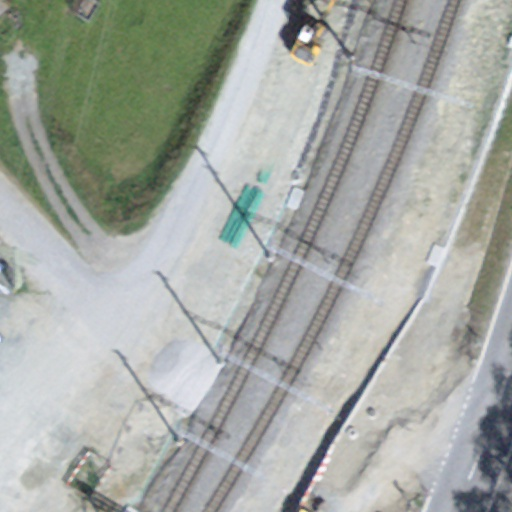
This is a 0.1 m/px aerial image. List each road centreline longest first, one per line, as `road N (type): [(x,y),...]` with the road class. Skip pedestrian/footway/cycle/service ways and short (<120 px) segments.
road 1 (unclassified): [(265,0),(216,135),(139,296),(115,306),(90,299),(0,211)]
road 2 (secondary): [(511,359),(455,511)]
